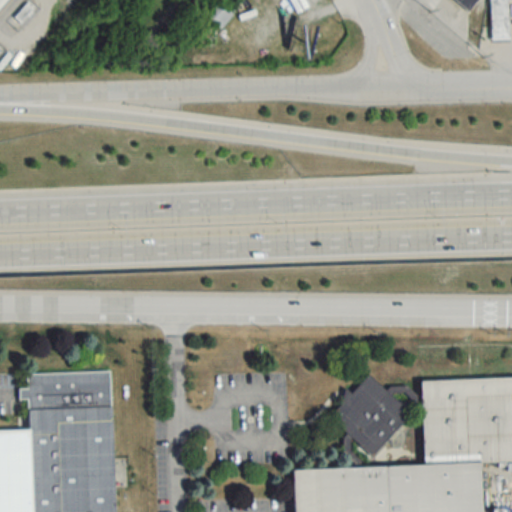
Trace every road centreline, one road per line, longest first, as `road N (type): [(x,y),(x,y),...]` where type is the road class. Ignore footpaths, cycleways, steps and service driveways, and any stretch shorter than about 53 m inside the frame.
road 1 (motorway): [(511,160),(0,106)]
road 2 (motorway): [(511,195),(0,214)]
road 3 (motorway): [(0,252),(511,235)]
road 4 (secondary): [(0,311),(511,309)]
road 5 (tertiary): [(399,87),(0,98)]
